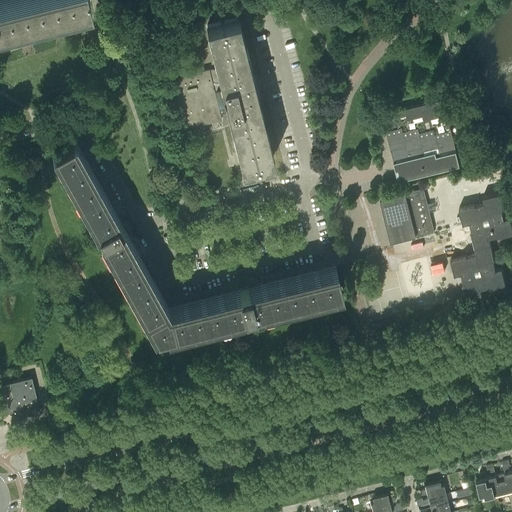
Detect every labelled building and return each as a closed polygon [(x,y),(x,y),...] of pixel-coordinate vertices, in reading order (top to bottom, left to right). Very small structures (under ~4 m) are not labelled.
[(0,0),(0,22),(89,0),(0,0)] [(272,159),(257,100),(251,76),(239,29),(237,30),(235,20),(237,20),(236,17),(206,24),(218,72),(210,74),(208,68),(183,74),(181,65),(169,68),(184,127),(220,118),(219,112),(227,110),(241,166),(272,159)] [(443,98),(382,113),(394,161),(424,153),(423,151),(438,147),(439,151),(455,148),(443,98)] [(246,287),(168,307),(162,297),(123,226),(124,225),(124,224),(122,225),(74,139),(53,150),(156,334),(341,288),(335,265),(248,287),(247,285),(246,285),(246,287)] [(424,153),(394,161),(398,180),(460,164),(456,150),(436,155),(435,150),(424,153)] [(423,187),(380,198),(391,241),(434,230),(423,187)] [(489,236),(498,234),(498,235),(511,232),(511,221),(510,215),(504,217),(501,208),(503,208),(499,191),(498,192),(488,194),(483,195),(484,202),(476,204),(475,203),(459,207),(463,223),(470,221),(472,230),(471,230),(476,253),(467,255),(467,254),(451,258),(455,274),(461,272),(463,281),(462,281),(466,297),(482,293),(480,287),(489,284),(490,286),(506,282),(502,266),(495,268),(493,259),(495,259),(489,236)] [(23,416),(39,412),(35,398),(36,397),(31,375),(9,381),(9,382),(0,384),(0,406),(0,407),(17,417),(19,414),(23,416)] [(504,472),(500,473),(504,491),(511,489),(511,482),(511,477),(511,476),(511,469),(509,471),(508,465),(510,464),(508,459),(501,460),(504,472)] [(491,475),(486,476),(487,482),(492,481),(495,493),(504,491),(500,473),(495,474),(493,463),(486,464),(487,470),(489,470),(491,475)] [(485,496),(495,493),(492,481),(487,482),(486,476),(485,471),(480,472),(482,477),(476,479),(480,494),(484,493),(485,496)] [(420,494),(426,493),(426,492),(432,491),(433,496),(445,493),(443,483),(440,484),(439,479),(423,483),(425,488),(419,490),(420,494)] [(426,492),(426,493),(427,498),(422,499),(421,497),(415,498),(417,505),(428,502),(429,507),(448,502),(445,493),(433,496),(432,491),(426,492)] [(370,501),(372,511),(384,508),(383,503),(389,502),(395,501),(394,496),(388,497),(387,492),(375,495),(371,496),(373,501),(370,501)] [(389,502),(383,503),(384,508),(372,511),(391,511),(392,511),(403,508),(401,502),(395,503),(396,505),(390,507),(389,502)] [(448,502),(429,507),(431,511),(426,511),(447,511),(450,511),(448,502)] [(338,511),(337,508),(334,508),(333,503),(326,504),(328,511),(338,511)]
